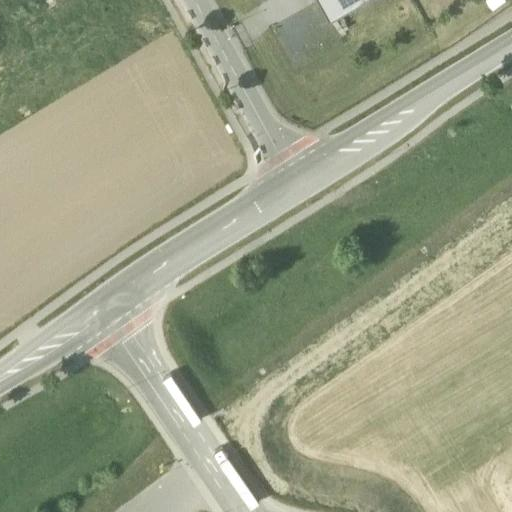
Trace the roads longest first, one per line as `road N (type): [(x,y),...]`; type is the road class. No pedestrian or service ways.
road 1 (tertiary): [(511,46),(295,182)]
road 2 (unclassified): [(109,306),(245,511)]
road 3 (tertiary): [(295,182),(109,306)]
road 4 (unclassified): [(295,182),(194,0)]
road 5 (tertiary): [(109,306),(0,382)]
